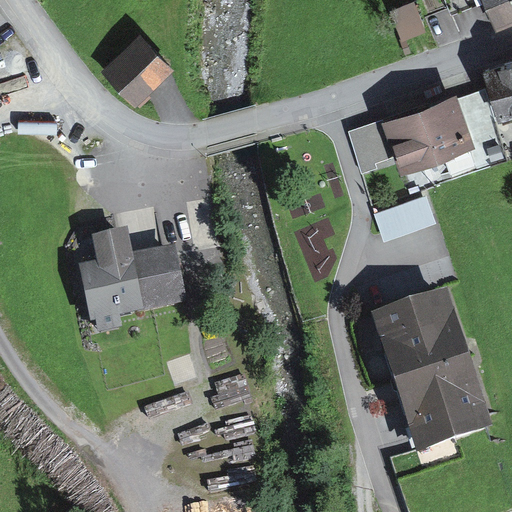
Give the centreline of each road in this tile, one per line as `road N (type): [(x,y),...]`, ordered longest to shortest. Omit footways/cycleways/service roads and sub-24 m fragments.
road 1 (residential): [(18,0),(95,96),(130,123),(180,136),(328,101),(511,42)]
road 2 (track): [(328,101),(359,200),(338,328),(377,476),(365,486),(369,511)]
